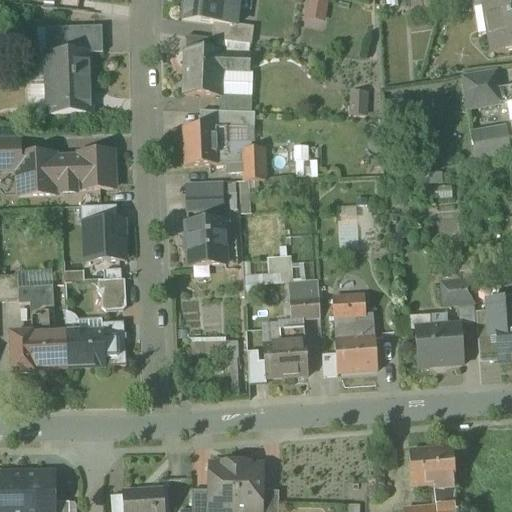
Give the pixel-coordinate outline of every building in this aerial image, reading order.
[(247,0),(187,0),(184,22),(243,29),(247,0)] [(488,7),(506,5),(505,0),(476,0),(478,9),(488,7)] [(511,3),(506,5),(488,7),(495,57),(511,54),(511,3)] [(106,31),(48,33),(50,59),(107,56),(106,31)] [(254,59),(191,57),(190,99),(224,100),(225,77),(254,78),(254,59)] [(49,61),(52,116),(97,113),(94,59),(49,61)] [(465,79),(471,115),(507,108),(500,73),(465,79)] [(218,132),(185,133),(186,171),(223,171),(223,183),(246,182),(247,189),(271,188),(270,150),(252,151),(251,133),(260,133),(260,114),(218,115),(218,132)] [(511,129),(474,136),(479,163),(511,157),(511,129)] [(19,141),(0,141),(0,169),(18,169),(18,159),(19,159),(19,141)] [(104,156),(80,157),(80,161),(54,162),(53,163),(54,190),(55,190),(77,190),(81,189),(81,193),(113,192),(112,164),(110,164),(104,158),(104,156)] [(19,159),(18,159),(18,169),(19,199),(55,198),(55,190),(54,190),(53,163),(48,163),(44,158),(19,159)] [(55,198),(77,198),(77,190),(55,190),(55,198)] [(231,191),(190,192),(191,218),(232,217),(231,191)] [(124,219),(82,219),(82,264),(124,263),(124,219)] [(230,230),(191,230),(192,268),(230,267),(230,230)] [(0,308),(20,308),(20,295),(20,283),(0,283),(0,308)] [(477,286),(446,288),(448,313),(478,311),(477,286)] [(127,287),(99,288),(100,302),(104,302),(104,316),(111,316),(128,315),(128,311),(127,287)] [(319,287),(291,290),(294,327),(322,325),(319,287)] [(59,338),(56,292),(21,295),(22,311),(32,310),(33,321),(40,321),(41,337),(15,339),(19,378),(77,373),(74,336),(59,338)] [(368,301),(338,303),(339,326),(369,325),(368,301)] [(482,318),(484,367),(511,365),(511,305),(491,306),(492,318),(482,318)] [(76,335),(79,372),(134,368),(132,331),(76,335)] [(466,332),(417,334),(419,371),(467,369),(466,332)] [(380,340),(342,342),(344,379),(383,377),(380,340)] [(307,347),(266,350),(269,387),(310,383),(307,347)] [(457,453),(412,455),(414,491),(440,490),(459,489),(457,453)] [(281,511),(281,496),(267,496),(266,465),(239,466),(240,511),(281,511)] [(209,467),(211,496),(194,496),(194,511),(240,511),(239,466),(209,467)] [(30,477),(30,511),(72,511),(72,508),(63,508),(62,476),(30,477)] [(0,478),(0,503),(0,507),(0,511),(30,511),(30,477),(0,478)] [(460,511),(459,489),(440,490),(441,511),(460,511)] [(166,511),(166,495),(124,497),(124,511),(166,511)]
